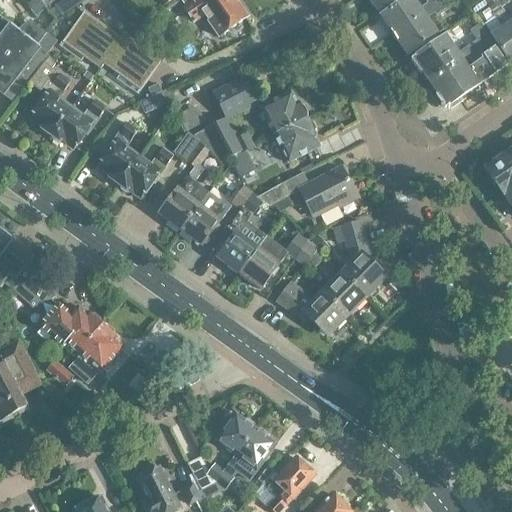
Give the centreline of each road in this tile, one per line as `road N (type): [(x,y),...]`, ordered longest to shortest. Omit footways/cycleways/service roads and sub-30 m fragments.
road 1 (secondary): [(256,352),(0,170)]
road 2 (residential): [(0,493),(256,352)]
road 3 (residential): [(400,170),(467,407)]
road 4 (secondary): [(420,483),(256,352)]
road 5 (residential): [(312,0),(366,80),(400,170)]
road 6 (residential): [(511,271),(428,160)]
